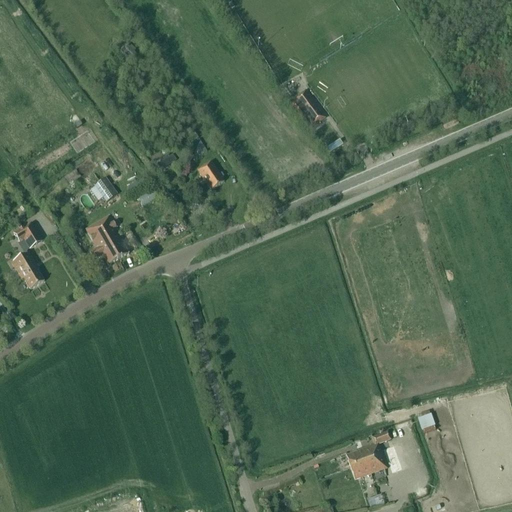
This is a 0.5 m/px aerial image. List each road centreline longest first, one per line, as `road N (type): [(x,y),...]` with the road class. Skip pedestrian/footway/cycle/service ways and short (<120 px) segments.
road 1 (tertiary): [(174,259),(511,114)]
road 2 (unclassified): [(252,511),(174,259)]
road 3 (tertiary): [(0,359),(174,259)]
